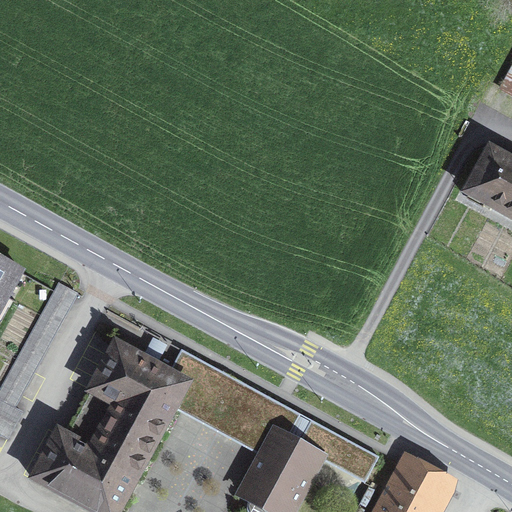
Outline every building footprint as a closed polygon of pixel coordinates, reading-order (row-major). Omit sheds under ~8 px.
[(511,162),(490,150),(467,192),(511,217),(511,162)] [(0,293),(3,296),(17,270),(0,260),(0,293)] [(81,295),(64,286),(0,403),(0,414),(12,421),(81,295)] [(116,511),(143,465),(187,384),(169,374),(154,366),(159,356),(148,350),(143,360),(116,345),(64,438),(58,435),(33,479),(93,511),(116,511)] [(187,384),(275,433),(282,419),(329,445),(373,468),(379,457),(181,350),(169,374),(187,384)] [(12,421),(0,414),(0,452),(7,456),(22,427),(12,421)] [(292,511),(329,445),(282,419),(275,433),(241,495),(249,500),(247,505),(248,511),(292,511)] [(433,511),(448,485),(408,464),(382,511),(433,511)]
